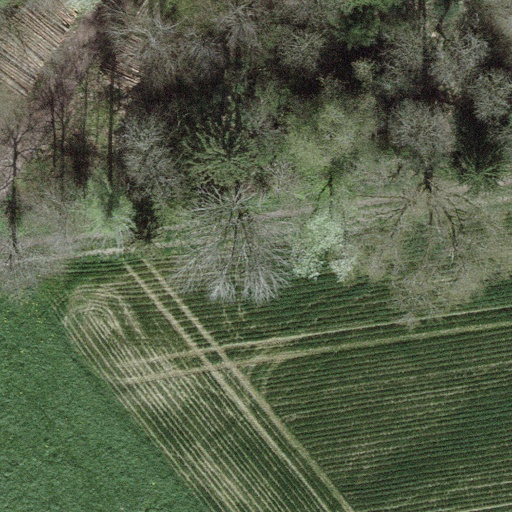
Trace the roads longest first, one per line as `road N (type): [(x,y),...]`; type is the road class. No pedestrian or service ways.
road 1 (track): [(0,262),(511,189)]
road 2 (track): [(0,178),(114,0)]
